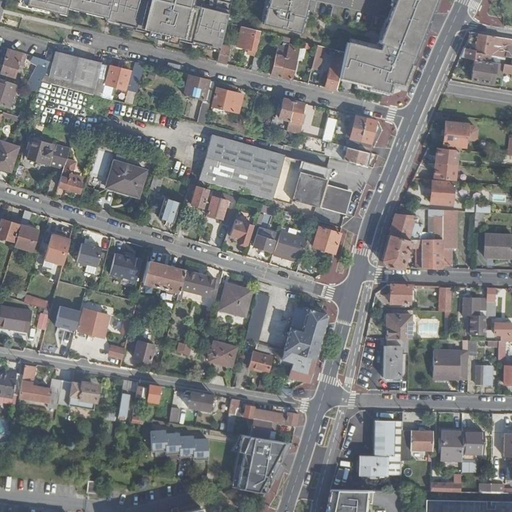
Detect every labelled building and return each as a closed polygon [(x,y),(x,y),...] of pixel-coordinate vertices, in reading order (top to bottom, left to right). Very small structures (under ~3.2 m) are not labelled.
[(25,0),(27,0),(65,10),(67,4),(108,14),(106,19),(220,49),(221,43),(227,21),(230,9),(232,0),(25,0)] [(300,32),(302,27),(303,27),(309,3),(308,3),(308,0),(265,0),(262,17),(264,18),(263,22),(300,32)] [(390,0),(389,4),(392,5),(390,10),(387,18),(385,17),(379,34),(381,34),(377,44),(349,37),(348,42),(347,41),(345,51),(338,80),(342,81),(351,84),(355,85),(353,91),(387,99),(388,94),(389,89),(401,92),(430,20),(437,0),(390,0)] [(261,30),(242,25),(237,45),(249,47),(256,49),(261,30)] [(511,40),(472,33),(461,57),(475,60),(511,65),(511,40)] [(220,49),(217,60),(226,62),(230,46),(221,43),(220,49)] [(289,46),(281,76),(292,79),(297,57),(299,50),(300,46),(290,43),(289,46)] [(278,44),(271,74),(281,76),(289,46),(278,44)] [(338,80),(345,51),(318,44),(312,67),(321,69),(325,51),(334,54),(326,88),(335,90),(338,80)] [(28,52),(8,47),(0,72),(14,76),(17,65),(23,67),(28,52)] [(53,59),(42,79),(94,93),(101,61),(49,47),(46,57),(53,59)] [(306,51),(299,50),(297,57),(304,58),(306,51)] [(38,62),(27,86),(37,89),(42,79),(53,59),(46,57),(34,54),(32,60),(38,62)] [(132,84),(140,86),(146,62),(137,60),(133,77),(134,78),(132,84)] [(511,65),(475,60),(472,82),(493,85),(494,77),(502,79),(503,72),(511,73),(511,65)] [(125,87),(131,68),(111,63),(106,82),(125,87)] [(203,101),(209,103),(215,80),(190,74),(185,93),(204,98),(203,101)] [(15,83),(0,77),(0,104),(8,107),(15,83)] [(16,105),(26,108),(37,89),(27,86),(16,105)] [(245,93),(217,86),(212,104),(240,112),(245,93)] [(301,112),(303,103),(283,98),(279,117),(302,124),(305,114),(301,112)] [(303,123),(311,124),(315,105),(307,103),(303,123)] [(206,116),(204,122),(216,126),(217,119),(206,116)] [(349,137),(359,140),(365,119),(355,116),(349,137)] [(328,118),(322,140),(329,142),(330,142),(336,120),(328,118)] [(375,121),(365,119),(359,140),(357,150),(368,153),(370,153),(373,147),(369,143),(375,121)] [(285,130),(299,134),(301,125),(288,122),(285,130)] [(468,124),(445,122),(443,145),(465,147),(466,139),(474,140),(476,138),(477,128),(475,126),(468,125),(468,124)] [(313,126),(312,137),(322,138),(324,128),(313,126)] [(293,198),(347,212),(352,195),(348,188),(324,182),(329,166),(211,134),(199,177),(291,203),(293,198)] [(67,149),(31,138),(26,157),(44,163),(62,169),(67,149)] [(17,147),(0,141),(0,168),(9,171),(17,147)] [(365,166),(368,153),(357,150),(330,142),(329,142),(328,148),(342,151),(342,150),(345,150),(343,160),(365,166)] [(455,164),(456,150),(436,147),(435,163),(455,164)] [(62,169),(56,186),(67,190),(78,193),(81,183),(74,181),(75,175),(68,173),(72,162),(68,160),(71,150),(67,149),(62,169)] [(143,171),(113,162),(106,185),(127,190),(126,194),(136,197),(143,171)] [(454,179),(455,164),(435,163),(434,178),(454,179)] [(152,173),(147,188),(155,190),(160,176),(152,173)] [(454,182),(432,180),(430,203),(452,205),(454,182)] [(200,213),(205,215),(212,191),(195,186),(190,204),(201,208),(200,213)] [(220,224),(228,227),(233,210),(225,208),(227,202),(230,202),(232,197),(212,191),(205,215),(221,220),(220,224)] [(173,222),(179,204),(164,200),(159,217),(173,222)] [(484,213),(490,213),(491,206),(465,204),(465,212),(474,212),(484,213)] [(261,205),(259,211),(271,214),(272,209),(261,205)] [(439,210),(430,210),(430,217),(439,218),(439,210)] [(438,249),(449,249),(453,249),(454,211),(439,210),(439,218),(439,233),(439,240),(438,249)] [(20,227),(13,246),(32,252),(38,231),(27,228),(32,214),(24,212),(21,220),(20,227)] [(474,212),(474,230),(484,230),(484,213),(474,212)] [(395,215),(390,235),(409,239),(419,239),(424,226),(419,225),(420,217),(395,215)] [(17,225),(20,227),(21,220),(11,217),(8,223),(1,220),(0,222),(0,237),(11,242),(17,225)] [(245,244),(251,225),(234,220),(229,237),(236,239),(235,241),(245,244)] [(323,248),(334,252),(340,234),(317,227),(312,245),(323,248)] [(257,229),(256,235),(273,240),(275,234),(257,229)] [(281,255),(299,261),(306,239),(279,232),(272,255),(280,258),(281,255)] [(63,265),(69,240),(59,238),(51,235),(44,260),(63,265)] [(273,240),(256,235),(252,247),(260,249),(269,252),(273,240)] [(419,239),(409,239),(390,235),(382,260),(388,268),(407,269),(409,262),(406,261),(409,247),(417,249),(416,269),(437,270),(437,266),(448,267),(449,249),(438,249),(439,240),(429,239),(419,239)] [(511,259),(511,237),(486,237),(485,259),(511,259)] [(96,267),(101,249),(91,246),(81,244),(76,262),(86,265),(96,267)] [(135,281),(141,260),(130,257),(130,258),(129,260),(123,259),(123,256),(115,254),(110,275),(135,281)] [(280,258),(299,264),(299,261),(281,255),(280,258)] [(141,283),(179,293),(181,286),(184,272),(165,267),(147,262),(141,283)] [(94,276),(96,267),(86,265),(84,273),(94,276)] [(203,277),(184,272),(181,286),(184,286),(184,291),(210,297),(215,280),(203,277)] [(238,289),(225,286),(219,310),(244,317),(250,292),(238,289)] [(412,286),(391,286),(390,302),(412,303),(412,286)] [(440,289),(439,312),(445,312),(450,312),(450,289),(440,289)] [(496,289),(486,289),(486,299),(486,310),(486,317),(486,318),(495,318),(496,289)] [(244,340),(257,344),(269,297),(256,293),(244,340)] [(23,303),(45,310),(47,302),(25,295),(23,303)] [(153,306),(155,299),(138,295),(137,302),(153,306)] [(486,310),(486,299),(478,299),(479,300),(463,300),(462,317),(468,317),(467,335),(485,335),(486,318),(486,317),(478,316),(479,310),(486,310)] [(82,311),(60,304),(54,325),(76,332),(82,311)] [(284,351),(315,359),(316,359),(327,318),(325,313),(297,304),(284,351)] [(29,313),(0,307),(0,327),(26,332),(29,313)] [(108,316),(82,309),(82,311),(76,332),(103,338),(108,316)] [(45,329),(48,314),(39,312),(36,328),(45,329)] [(386,327),(386,340),(408,340),(410,340),(411,316),(392,316),(392,327),(386,327)] [(122,335),(128,336),(132,321),(125,319),(122,335)] [(500,342),(505,343),(511,342),(511,332),(511,333),(511,325),(511,324),(494,324),(494,335),(500,335),(500,342)] [(408,340),(386,340),(386,347),(384,347),(383,379),(386,382),(400,382),(400,355),(408,355),(408,340)] [(154,346),(137,341),(133,358),(150,362),(154,346)] [(179,341),(175,350),(188,355),(192,346),(179,341)] [(468,355),(468,356),(476,357),(476,342),(468,342),(468,355)] [(235,349),(213,343),(208,361),(231,367),(235,349)] [(109,356),(122,360),(124,351),(111,347),(109,356)] [(290,378),(305,382),(309,382),(315,359),(284,351),(282,356),(294,360),(290,378)] [(268,373),(272,358),(252,353),(248,368),(268,373)] [(437,354),(437,379),(467,380),(468,356),(468,355),(437,354)] [(19,363),(16,376),(23,377),(24,366),(25,364),(19,363)] [(19,394),(19,398),(47,404),(46,409),(57,411),(62,383),(50,380),(48,389),(37,387),(37,390),(32,389),(32,387),(35,368),(24,366),(23,377),(19,394)] [(492,386),(493,368),(476,367),(476,385),(492,386)] [(23,377),(16,376),(8,374),(8,377),(0,375),(0,406),(3,404),(11,406),(13,393),(19,394),(23,377)] [(136,393),(137,387),(137,384),(130,382),(124,381),(122,391),(133,392),(136,393)] [(62,383),(57,411),(62,412),(65,396),(79,399),(78,400),(94,404),(97,391),(89,390),(90,385),(81,384),(81,386),(62,383)] [(149,386),(146,403),(157,404),(160,388),(149,386)] [(136,393),(134,403),(143,405),(146,389),(137,387),(136,393)] [(118,415),(118,419),(126,421),(129,400),(131,400),(133,392),(122,391),(118,415)] [(187,409),(198,411),(201,395),(190,393),(187,409)] [(201,395),(198,411),(209,413),(212,397),(201,395)] [(273,423),(296,427),(298,414),(289,413),(286,412),(286,410),(274,408),(272,413),(255,410),(255,408),(244,406),(245,402),(231,400),(229,415),(236,416),(254,419),(273,423)] [(92,411),(69,408),(68,414),(90,418),(92,411)] [(169,424),(177,425),(179,410),(171,408),(169,424)] [(99,419),(117,422),(118,419),(118,415),(100,412),(99,419)] [(229,415),(227,426),(233,428),(236,416),(229,415)] [(130,424),(142,426),(143,419),(132,417),(130,424)] [(250,437),(267,440),(269,430),(272,430),(273,423),(254,419),(250,437)] [(400,457),(400,435),(401,422),(372,421),(370,456),(357,455),(357,475),(386,476),(387,475),(399,475),(400,457)] [(164,429),(151,430),(151,450),(165,449),(165,453),(179,452),(179,456),(192,455),(193,459),(206,458),(206,438),(192,439),(192,435),(178,436),(178,432),(164,433),(164,429)] [(430,451),(430,432),(409,431),(409,435),(400,435),(400,457),(408,457),(408,450),(430,451)] [(459,453),(460,432),(439,432),(439,452),(459,453)] [(482,433),(460,432),(459,453),(481,454),(482,433)] [(511,434),(502,434),(501,458),(511,458),(510,481),(511,481),(511,434)] [(250,437),(240,436),(238,451),(243,453),(237,488),(259,492),(263,484),(270,471),(278,455),(284,443),(267,440),(250,437)] [(10,450),(11,443),(6,442),(1,444),(0,449),(10,450)] [(97,494),(98,484),(88,483),(87,493),(97,494)] [(429,492),(458,492),(458,484),(429,483),(429,492)] [(488,493),(489,485),(478,485),(477,493),(488,493)] [(488,493),(500,494),(500,486),(489,485),(488,493)] [(322,489),(320,504),(357,509),(359,490),(331,489),(322,489)] [(511,511),(511,502),(501,502),(487,502),(487,509),(479,509),(479,502),(418,500),(417,511),(511,511)]
